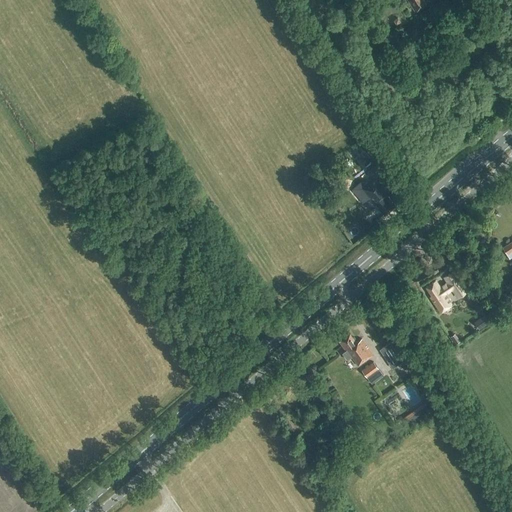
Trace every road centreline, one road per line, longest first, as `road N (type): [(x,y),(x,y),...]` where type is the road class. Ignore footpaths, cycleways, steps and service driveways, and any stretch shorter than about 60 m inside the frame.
road 1 (primary): [(137,455),(337,285)]
road 2 (unclassified): [(149,470),(349,300)]
road 3 (primary): [(415,217),(508,139)]
